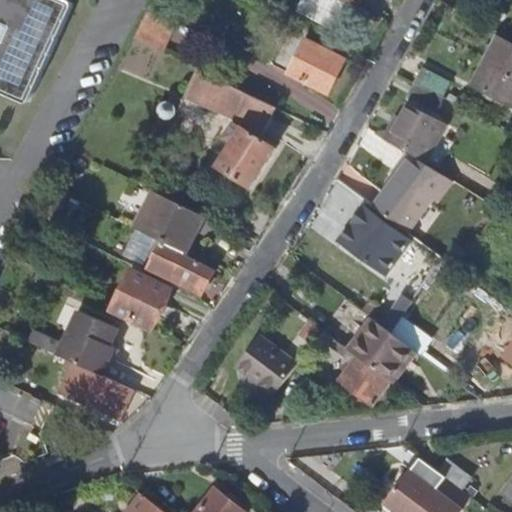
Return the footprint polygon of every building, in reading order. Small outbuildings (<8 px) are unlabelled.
[(78,8),(60,0),(0,0),(0,92),(33,107),(78,8)] [(178,8),(160,0),(139,40),(165,53),(181,19),(175,15),(178,8)] [(511,47),(496,39),(471,87),(511,108),(511,47)] [(309,41),(292,75),(331,95),(348,60),(309,41)] [(262,140),(278,108),(231,85),(199,70),(185,95),(245,123),(217,167),(251,190),(277,150),(262,140)] [(425,71),(418,85),(444,99),(447,100),(454,87),(425,71)] [(437,112),(444,99),(418,85),(416,84),(409,98),(437,112)] [(161,116),(163,118),(166,119),(170,118),(173,116),(175,113),(177,109),(182,112),(188,101),(180,97),(175,107),(173,104),(170,103),(166,102),(162,103),(159,107),(158,112),(161,116)] [(401,122),(390,141),(425,163),(447,127),(412,106),(401,122)] [(175,125),(163,118),(161,116),(148,140),(164,148),(175,125)] [(398,120),(385,139),(390,141),(401,122),(398,120)] [(382,182),(387,186),(397,173),(391,169),(382,182)] [(397,173),(387,186),(372,206),(408,231),(439,188),(419,173),(411,184),(397,173)] [(188,254),(206,218),(157,194),(138,229),(163,242),(181,251),(188,254)] [(363,205),(338,240),(382,274),(395,257),(398,258),(410,240),(363,205)] [(188,257),(181,251),(163,242),(149,267),(172,279),(176,273),(205,290),(214,273),(188,257)] [(153,330),(172,289),(133,270),(114,311),(153,330)] [(377,321),(381,316),(384,313),(368,301),(361,309),(377,321)] [(78,309),(58,355),(67,359),(101,375),(114,347),(110,345),(118,327),(78,309)] [(398,328),(381,316),(377,321),(394,334),(398,328)] [(377,321),(354,354),(391,383),(416,350),(394,334),(377,321)] [(239,368),(277,398),(301,365),(263,337),(239,368)] [(373,407),(391,383),(354,354),(347,349),(342,357),(353,364),(340,382),(373,407)] [(396,387),(421,354),(416,350),(391,383),(396,387)] [(129,405),(136,391),(101,375),(67,359),(65,365),(71,368),(60,394),(109,416),(116,400),(129,405)] [(121,422),(129,405),(116,400),(109,416),(121,422)] [(399,459),(382,484),(392,491),(410,466),(399,459)] [(442,472),(464,489),(473,478),(451,460),(442,472)] [(410,470),(386,504),(396,511),(462,511),(465,509),(438,489),(465,508),(473,497),(446,478),(432,467),(423,479),(410,470)] [(244,511),(216,489),(198,511),(244,511)] [(165,511),(143,495),(130,511),(165,511)]
